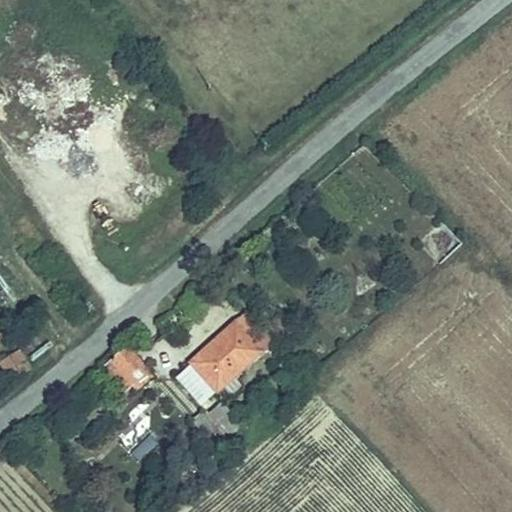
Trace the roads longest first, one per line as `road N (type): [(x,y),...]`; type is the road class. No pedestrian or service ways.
road 1 (unclassified): [(0,414),(494,0)]
road 2 (track): [(124,0),(210,117),(249,144),(283,140),(445,0)]
